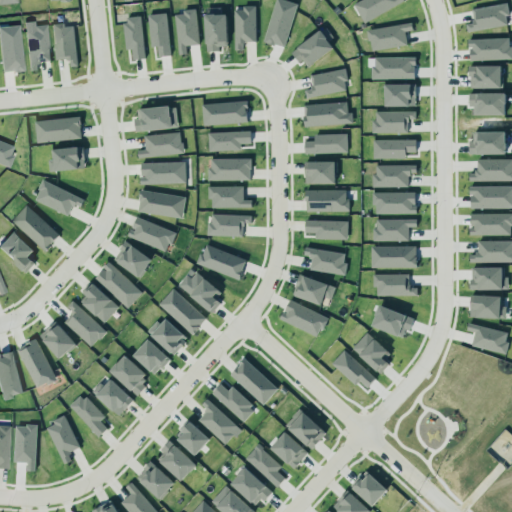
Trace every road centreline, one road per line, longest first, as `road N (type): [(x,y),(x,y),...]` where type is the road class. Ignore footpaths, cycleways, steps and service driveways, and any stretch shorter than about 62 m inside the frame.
road 1 (residential): [(0,497),(45,500),(85,480),(240,320),(272,252),(268,86),(245,73),(103,91)]
road 2 (residential): [(361,430),(407,383),(438,318),(438,31),(429,0)]
road 3 (residential): [(93,0),(112,198),(57,281),(0,325)]
road 4 (residential): [(449,511),(240,320)]
